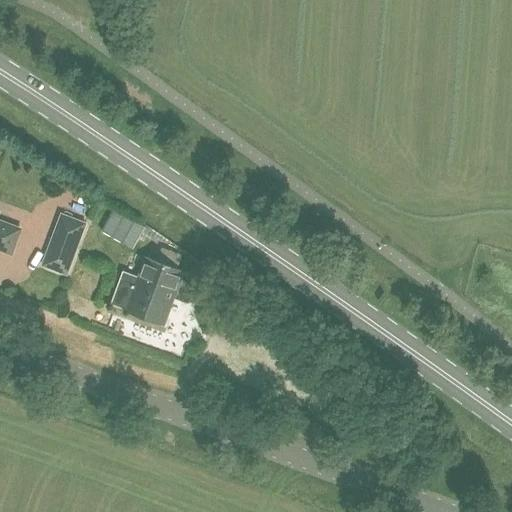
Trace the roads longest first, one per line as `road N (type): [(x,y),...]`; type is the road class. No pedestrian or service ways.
road 1 (primary): [(511,425),(87,123),(0,70)]
road 2 (unclassified): [(511,346),(271,164),(26,0)]
road 3 (unclassified): [(375,511),(0,363)]
